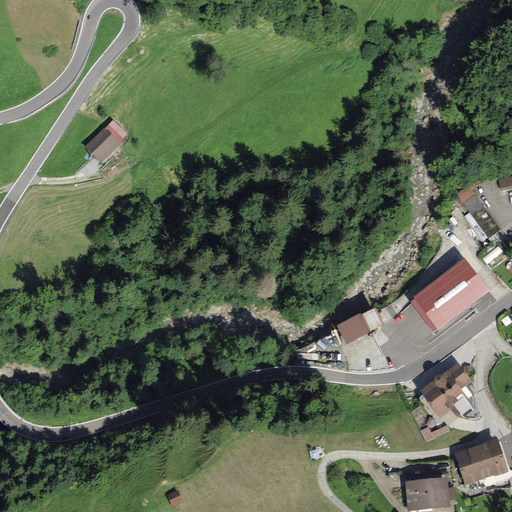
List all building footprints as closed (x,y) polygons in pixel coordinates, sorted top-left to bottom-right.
[(126,141),(110,124),(84,151),(101,167),(126,141)] [(511,172),(499,175),(501,187),(511,184),(511,172)] [(500,233),(470,191),(458,199),(488,241),(500,233)] [(419,302),(412,307),(434,337),(492,293),(464,256),(430,282),(430,288),(416,299),(419,302)] [(361,316),(336,328),(344,346),(369,334),(361,316)] [(460,371),(421,397),(439,422),(454,412),(461,422),(474,413),(467,403),(477,396),(460,371)] [(498,443),(454,456),(464,488),(508,475),(498,443)] [(454,482),(405,487),(407,511),(440,511),(457,510),(454,482)] [(177,494),(166,498),(170,509),(181,504),(177,494)]
